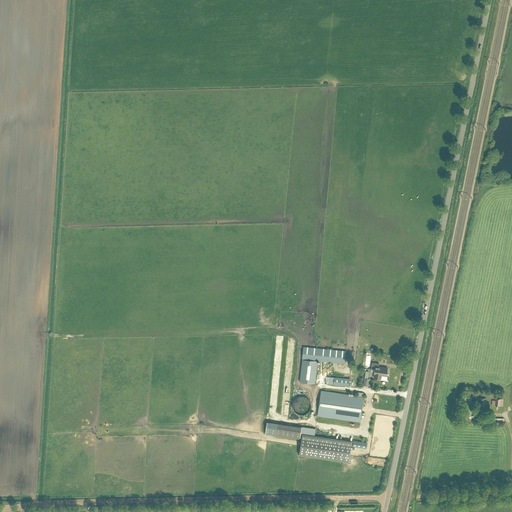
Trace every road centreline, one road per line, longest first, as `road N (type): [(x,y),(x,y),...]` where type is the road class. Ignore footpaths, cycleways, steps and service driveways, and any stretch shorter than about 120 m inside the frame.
road 1 (unclassified): [(383,511),(489,0)]
road 2 (track): [(386,497),(31,504)]
